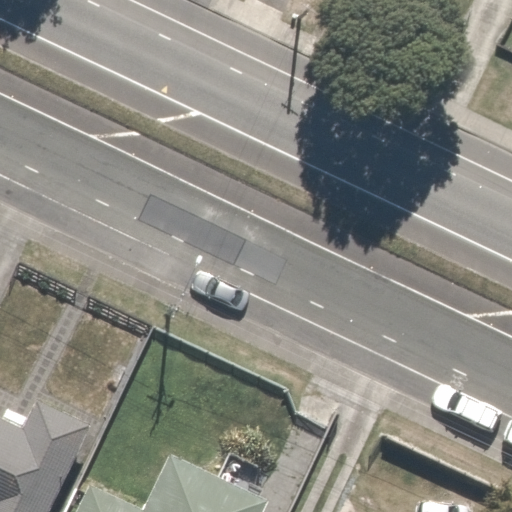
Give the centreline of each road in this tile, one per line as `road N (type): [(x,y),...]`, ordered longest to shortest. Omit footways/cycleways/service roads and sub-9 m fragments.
road 1 (secondary): [(511,367),(0,128)]
road 2 (secondary): [(35,0),(511,226)]
